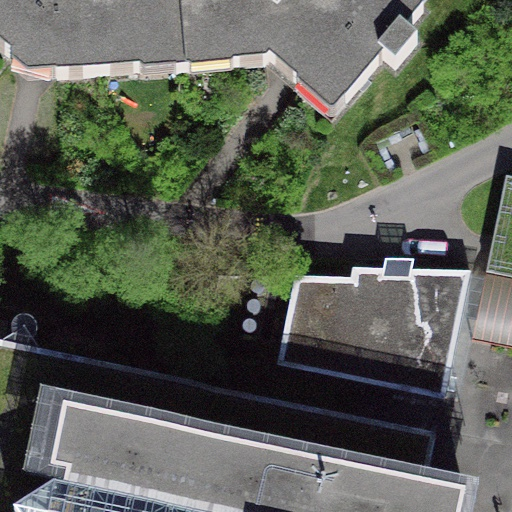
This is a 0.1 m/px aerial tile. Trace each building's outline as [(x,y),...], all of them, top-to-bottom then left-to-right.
[(0,0),(0,93),(44,92),(134,87),(128,0),(0,0)] [(262,120),(277,132),(374,28),(342,0),(128,0),(134,87),(219,79),(262,120)] [(491,264),(511,265),(511,169),(500,169),(491,264)] [(511,282),(483,277),(470,342),(511,350),(511,282)] [(266,374),(432,411),(458,286),(342,284),(342,295),(283,295),(266,374)] [(444,511),(457,450),(0,358),(0,511),(444,511)]
